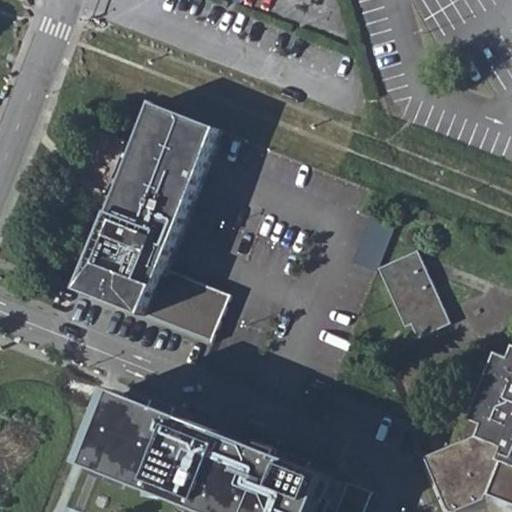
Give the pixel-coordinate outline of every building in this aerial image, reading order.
[(219,130),(155,105),(82,291),(213,342),(231,296),(170,272),(168,276),(163,274),(174,245),(168,243),(179,215),(185,218),(219,130)] [(168,243),(174,245),(185,218),(179,215),(168,243)] [(418,254),(379,270),(407,328),(413,326),(420,339),(451,325),(418,254)] [(477,437),(427,459),(450,511),(463,511),(485,503),(487,497),(511,506),(511,358),(511,359),(499,354),(473,421),(488,427),(482,439),(477,437)] [(322,511),(337,477),(126,394),(96,469),(206,511),(322,511)] [(337,511),(350,482),(337,477),(322,511),(206,511),(96,469),(78,511),(337,511)] [(367,511),(376,492),(350,482),(337,511),(367,511)]
